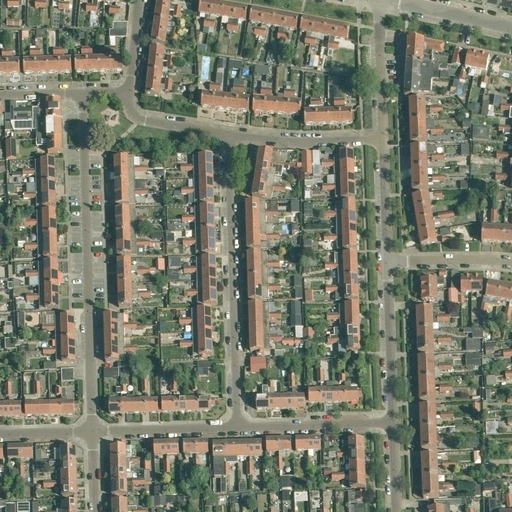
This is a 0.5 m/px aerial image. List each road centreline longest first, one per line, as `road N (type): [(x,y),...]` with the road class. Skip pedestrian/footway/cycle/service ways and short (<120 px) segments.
road 1 (residential): [(91,432),(82,94)]
road 2 (residential): [(236,428),(229,137)]
road 3 (residential): [(393,423),(387,262)]
road 4 (residential): [(236,428),(393,423)]
road 5 (residential): [(382,140),(229,137)]
road 6 (residential): [(91,432),(236,428)]
road 7 (residential): [(382,140),(377,0)]
road 8 (unclassified): [(511,28),(383,0)]
road 9 (residential): [(511,263),(387,262)]
road 10 (residential): [(387,262),(382,140)]
road 11 (residential): [(229,137),(144,121),(131,112),(128,93)]
